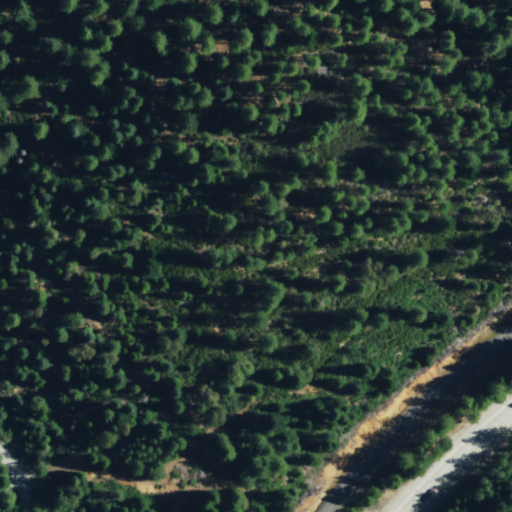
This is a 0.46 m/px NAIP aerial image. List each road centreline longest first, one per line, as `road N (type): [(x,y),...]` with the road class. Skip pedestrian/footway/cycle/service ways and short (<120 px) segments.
road 1 (residential): [(321,511),(383,438),(511,329)]
road 2 (motorway): [(511,408),(402,511)]
